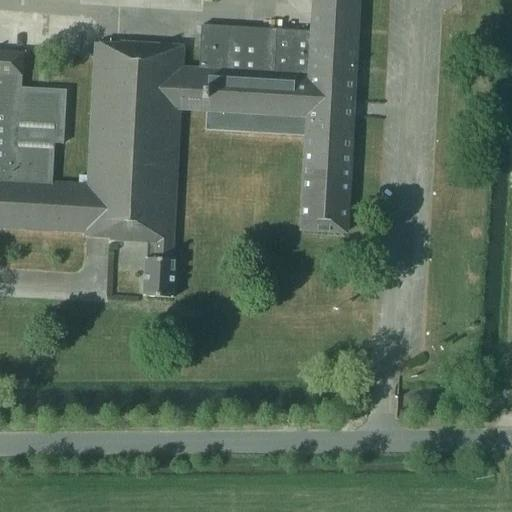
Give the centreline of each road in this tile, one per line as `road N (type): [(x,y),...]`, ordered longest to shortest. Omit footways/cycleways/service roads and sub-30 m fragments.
road 1 (unclassified): [(511,444),(0,449)]
road 2 (unknown): [(382,445),(426,0)]
road 3 (unknown): [(0,5),(209,15),(284,0)]
